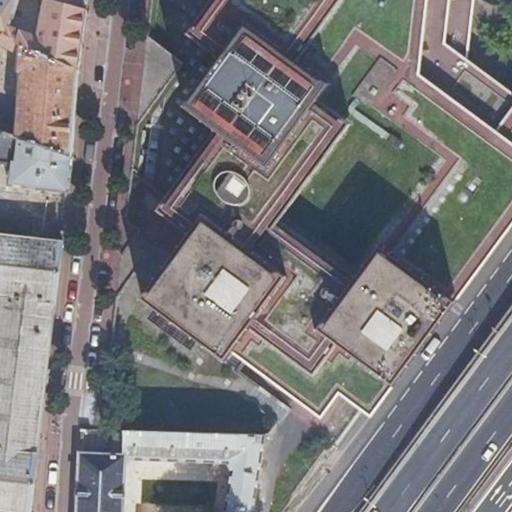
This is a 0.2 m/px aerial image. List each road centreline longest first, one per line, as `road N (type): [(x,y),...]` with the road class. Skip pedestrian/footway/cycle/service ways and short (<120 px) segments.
road 1 (residential): [(63,511),(122,0)]
road 2 (residential): [(470,325),(301,511)]
road 3 (motorway): [(470,325),(336,511)]
road 4 (motorway): [(511,349),(390,511)]
road 5 (motorway): [(435,511),(511,409)]
